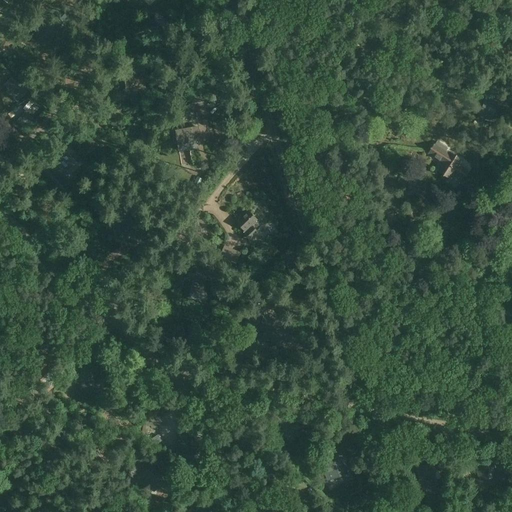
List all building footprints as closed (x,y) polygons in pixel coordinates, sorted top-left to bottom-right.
[(37,30),(47,42),(58,33),(47,21),(37,30)] [(126,90),(145,89),(144,73),(125,74),(126,90)] [(6,92),(13,99),(19,93),(17,91),(21,86),(12,78),(7,82),(12,86),(6,92)] [(189,109),(209,106),(207,96),(187,99),(189,109)] [(478,116),(491,121),(499,101),(485,96),(478,116)] [(177,137),(179,151),(189,149),(190,151),(198,150),(195,136),(200,135),(198,127),(176,131),(177,137)] [(434,146),(429,153),(444,163),(439,171),(449,178),(453,171),(462,177),(465,172),(457,166),(459,162),(445,152),(447,149),(436,142),(434,146)] [(65,153),(61,157),(71,168),(75,164),(65,153)] [(47,170),(60,184),(67,178),(64,175),(67,172),(57,161),(47,170)] [(114,205),(117,216),(129,211),(131,215),(134,214),(129,200),(114,205)] [(248,213),(237,223),(246,233),(245,235),(249,239),(258,230),(252,224),(256,220),(248,213)] [(129,228),(119,231),(123,242),(130,240),(132,246),(140,243),(134,224),(128,226),(129,228)] [(187,278),(193,280),(190,298),(195,299),(201,299),(207,296),(201,279),(207,277),(205,272),(196,274),(188,273),(187,278)] [(265,314),(259,332),(265,334),(262,341),(269,343),(269,342),(278,345),(282,331),(270,327),(274,316),(265,314)] [(106,359),(87,353),(78,379),(95,384),(98,375),(100,376),(106,359)] [(154,415),(147,413),(144,423),(151,425),(154,415)] [(290,441),(302,430),(296,424),(295,424),(294,423),(295,422),(289,416),(284,422),(279,418),(271,427),(276,432),(279,429),(290,441)] [(201,438),(181,433),(176,451),(194,456),(196,451),(197,451),(201,438)] [(171,451),(164,442),(158,447),(165,456),(171,451)] [(312,464),(329,459),(326,450),(310,455),(312,464)] [(490,471),(496,470),(496,469),(501,468),(499,458),(487,461),(487,463),(476,465),(480,480),(491,478),(490,471)] [(330,464),(324,466),(324,465),(320,467),(323,474),(327,473),(329,481),(343,476),(338,461),(330,464)] [(424,476),(427,487),(438,485),(432,463),(416,467),(419,477),(424,476)] [(154,491),(165,480),(151,466),(140,477),(154,491)]
